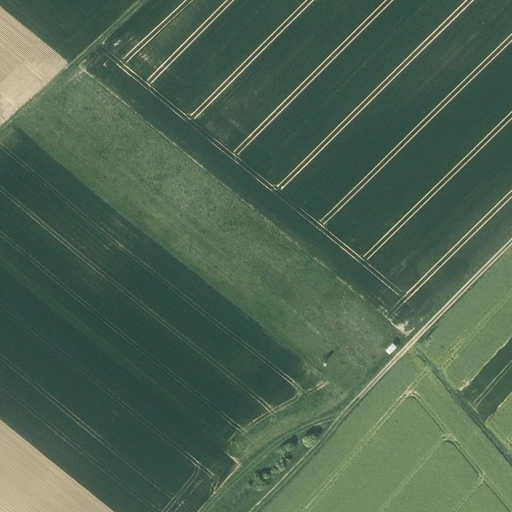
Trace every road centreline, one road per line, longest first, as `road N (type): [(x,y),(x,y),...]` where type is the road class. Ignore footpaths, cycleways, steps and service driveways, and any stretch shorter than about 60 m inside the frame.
road 1 (track): [(511,258),(266,511)]
road 2 (track): [(0,147),(161,0)]
road 3 (track): [(342,430),(299,442),(217,511)]
road 4 (track): [(420,350),(511,458)]
